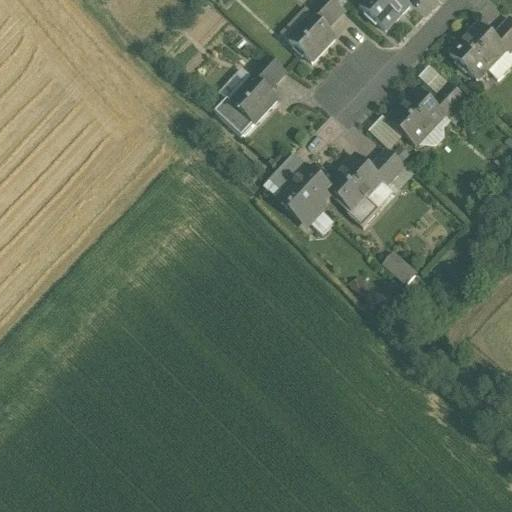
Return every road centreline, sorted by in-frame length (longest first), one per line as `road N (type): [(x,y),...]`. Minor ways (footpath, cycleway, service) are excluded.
road 1 (track): [(511,389),(458,342),(511,278)]
road 2 (residential): [(453,0),(357,93)]
